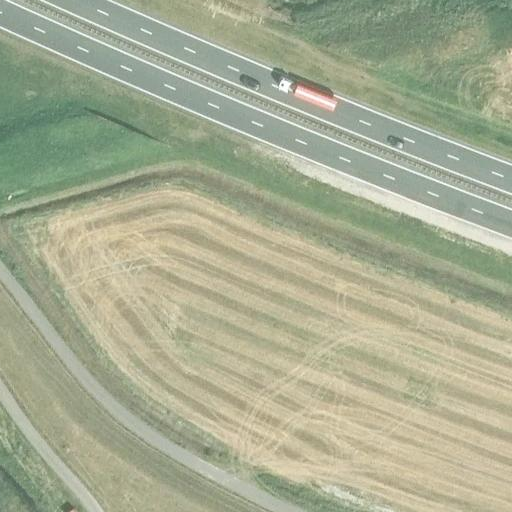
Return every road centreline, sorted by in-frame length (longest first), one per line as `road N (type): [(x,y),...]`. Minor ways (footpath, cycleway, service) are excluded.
road 1 (trunk): [(0,12),(264,129),(511,223)]
road 2 (trunk): [(511,171),(101,0)]
road 3 (unclassified): [(274,511),(143,437),(95,398),(0,277)]
road 4 (unclassified): [(93,511),(0,405)]
